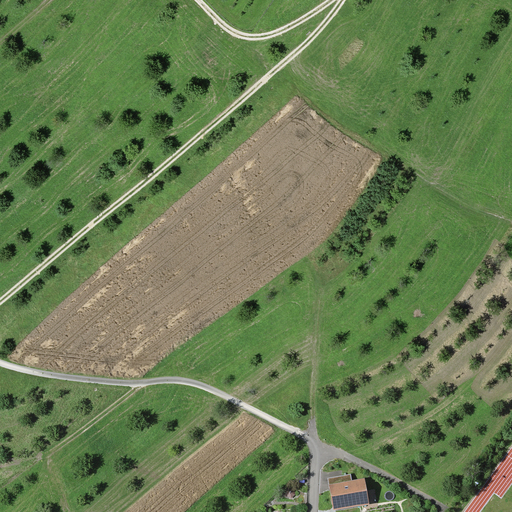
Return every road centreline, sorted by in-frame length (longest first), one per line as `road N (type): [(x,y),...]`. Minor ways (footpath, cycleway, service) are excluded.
road 1 (track): [(340,0),(314,36),(0,300)]
road 2 (track): [(511,219),(462,200),(344,130),(237,34)]
road 3 (track): [(318,272),(314,441)]
road 4 (track): [(139,383),(47,454),(0,465)]
road 5 (track): [(333,0),(262,36),(237,34),(198,0)]
